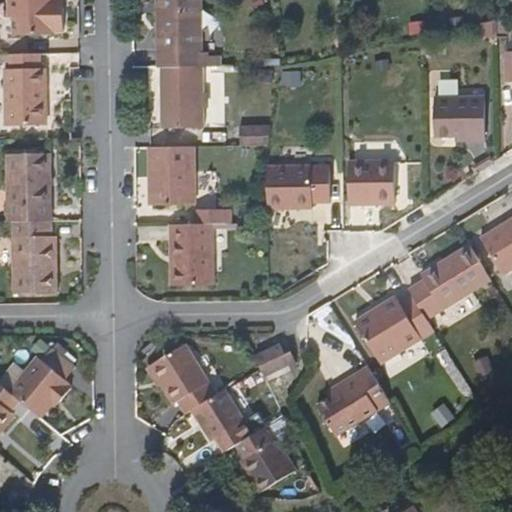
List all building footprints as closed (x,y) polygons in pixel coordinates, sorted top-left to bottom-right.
[(63,35),(63,18),(54,18),(53,0),(6,0),(7,19),(12,19),(12,36),(63,35)] [(53,0),(54,18),(63,18),(62,0),(53,0)] [(166,70),(202,69),(201,0),(155,0),(158,70),(160,70),(166,70)] [(41,56),(4,56),(5,128),(46,128),(45,70),(41,70),(41,56)] [(511,89),(511,60),(502,61),(502,89),(511,89)] [(203,130),(202,69),(166,70),(167,101),(168,130),(203,130)] [(282,88),(303,86),(301,72),(281,73),(282,88)] [(461,139),(461,145),(483,144),(482,99),(433,101),(434,139),(453,139),(461,139)] [(266,148),(268,131),(246,131),(246,149),(266,148)] [(195,149),(155,150),(155,177),(156,208),(195,208),(195,149)] [(155,150),(147,150),(148,177),(155,177),(155,150)] [(8,225),(12,225),(51,224),(50,157),(6,157),(8,225)] [(267,169),(267,213),(289,212),(290,206),(312,206),(329,207),(329,162),(310,162),(310,168),(267,169)] [(394,207),(394,163),(347,164),(348,207),(394,207)] [(155,177),(148,177),(148,208),(156,208),(155,177)] [(212,227),(224,227),(224,213),(195,213),(194,228),(212,227)] [(511,272),(511,221),(480,240),(504,278),(511,272)] [(53,240),(52,224),(51,224),(12,225),(13,296),(56,295),(55,240),(53,240)] [(194,228),(175,228),(175,259),(175,288),(214,288),(212,227),(194,228)] [(423,281),(408,291),(413,298),(428,322),(492,284),(469,247),(421,277),(423,281)] [(381,366),(436,333),(428,322),(413,298),(399,306),(395,299),(355,323),(381,366)] [(178,405),(186,416),(191,412),(222,394),(213,382),(210,383),(186,346),(150,370),(162,388),(174,407),(178,405)] [(279,349),(256,360),(261,370),(264,378),(287,366),(282,357),(279,349)] [(19,404),(39,422),(50,407),(58,399),(62,402),(72,389),(65,384),(75,370),(51,351),(41,363),(36,359),(7,395),(19,404)] [(300,370),(291,353),(282,357),(287,366),(292,375),(300,370)] [(370,372),(367,367),(328,391),(331,397),(370,372)] [(158,390),(162,388),(150,370),(146,372),(158,390)] [(337,439),(391,405),(370,372),(331,397),(316,406),(337,439)] [(0,434),(14,418),(11,415),(19,404),(7,395),(0,388),(0,434)] [(216,442),(225,455),(236,448),(258,434),(249,420),(245,422),(225,392),(222,394),(191,412),(213,444),(216,442)] [(58,399),(50,407),(55,410),(62,402),(58,399)] [(258,434),(236,448),(245,461),(241,465),(260,495),(297,472),(268,428),(258,434)]
